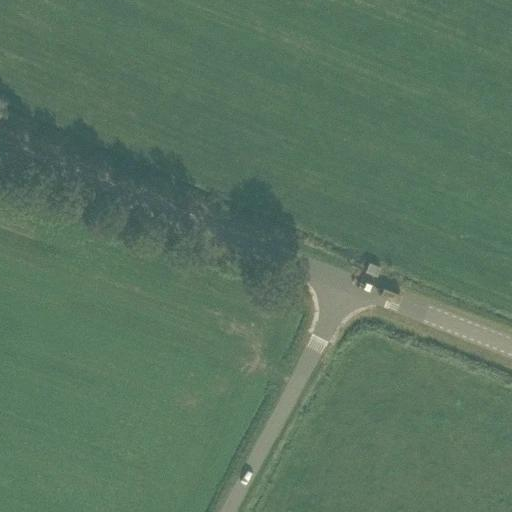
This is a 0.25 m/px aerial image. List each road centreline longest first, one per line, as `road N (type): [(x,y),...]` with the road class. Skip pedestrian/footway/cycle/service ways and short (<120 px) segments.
road 1 (unclassified): [(341,283),(0,149)]
road 2 (unclassified): [(225,511),(341,283)]
road 3 (unclassified): [(511,353),(341,283)]
